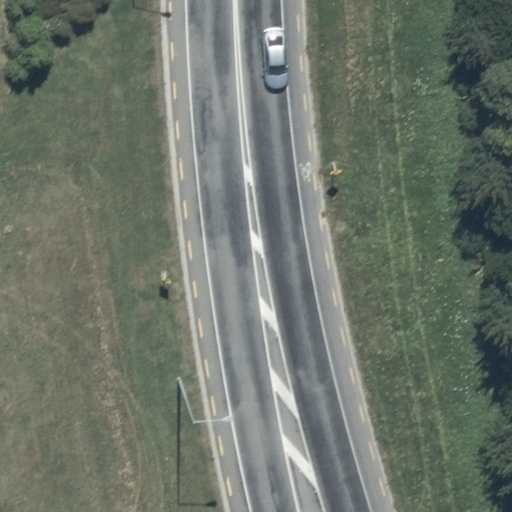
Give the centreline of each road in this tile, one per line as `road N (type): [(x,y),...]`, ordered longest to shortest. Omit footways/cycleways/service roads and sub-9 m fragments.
road 1 (secondary): [(257,0),(291,282),(349,511)]
road 2 (secondary): [(274,511),(222,198),(213,0)]
